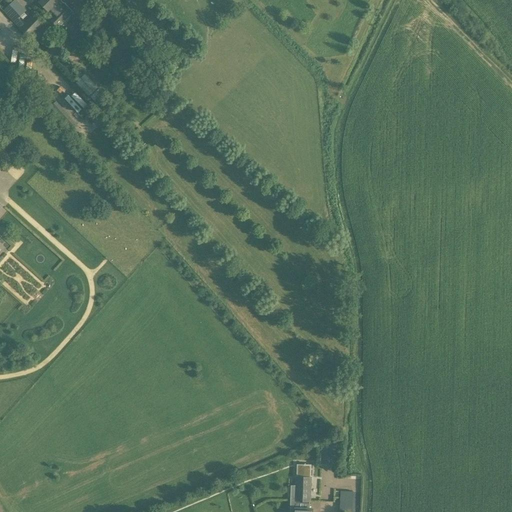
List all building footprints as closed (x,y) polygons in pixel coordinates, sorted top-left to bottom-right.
[(26,10),(16,0),(13,0),(4,9),(20,26),(23,23),(18,17),(26,10)] [(61,25),(73,12),(60,0),(40,0),(39,1),(52,14),(46,20),(56,30),(56,29),(61,34),(66,29),(61,25)] [(37,31),(45,22),(34,12),(19,28),(34,42),(41,35),(37,31)] [(82,23),(77,18),(73,22),(78,27),(82,23)] [(102,28),(109,35),(119,25),(111,18),(102,28)] [(45,53),(53,62),(64,52),(55,43),(45,53)] [(141,47),(129,58),(132,61),(144,50),(141,47)] [(154,54),(143,64),(152,74),(163,63),(154,54)] [(89,96),(98,87),(85,74),(76,83),(89,96)] [(99,88),(91,96),(97,103),(106,95),(99,88)] [(321,453),(329,453),(329,441),(321,441),(321,453)] [(312,511),(312,509),(310,509),(310,502),(311,502),(312,476),(310,476),(310,466),(297,465),(297,476),(295,476),(294,499),(290,499),(290,511),(312,511)] [(340,491),(340,502),(353,503),(353,492),(340,491)]
